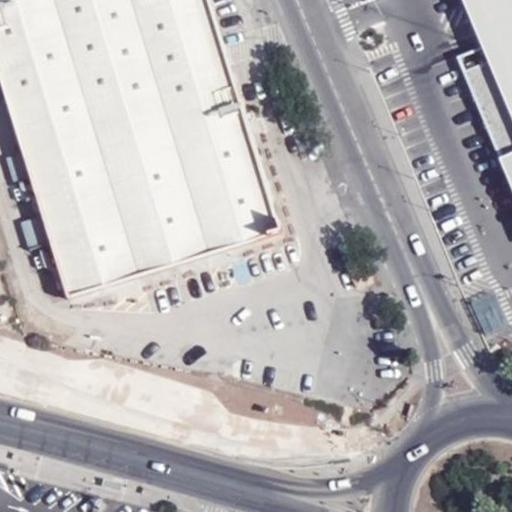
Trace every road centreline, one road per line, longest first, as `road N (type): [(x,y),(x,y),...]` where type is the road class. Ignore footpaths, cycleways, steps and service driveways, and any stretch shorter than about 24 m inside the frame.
road 1 (secondary): [(409,461),(338,466),(137,417),(0,397)]
road 2 (secondary): [(0,423),(300,511)]
road 3 (residential): [(297,0),(417,284)]
road 4 (residential): [(511,411),(417,284)]
road 5 (residential): [(417,284),(442,428)]
